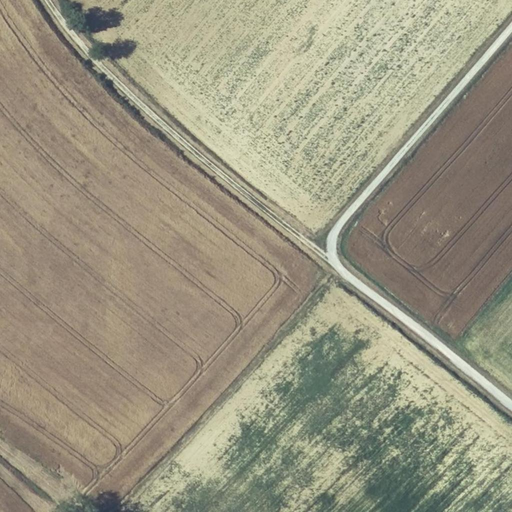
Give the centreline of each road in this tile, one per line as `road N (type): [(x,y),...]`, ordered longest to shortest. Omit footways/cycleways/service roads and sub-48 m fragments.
road 1 (unclassified): [(511,19),(345,212),(331,244),(340,271),(511,405)]
road 2 (track): [(331,244),(317,248),(260,209),(90,55),(50,0)]
road 3 (track): [(118,511),(340,271)]
